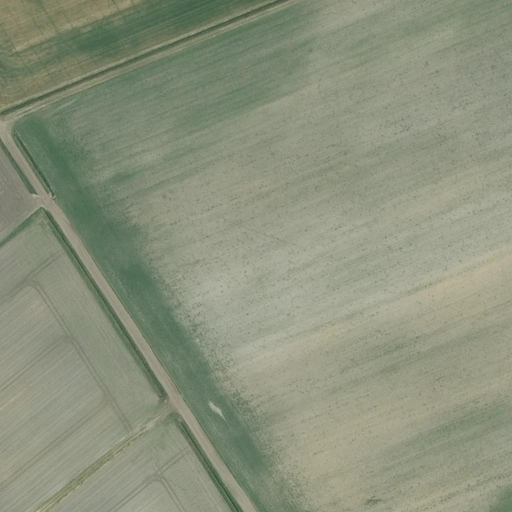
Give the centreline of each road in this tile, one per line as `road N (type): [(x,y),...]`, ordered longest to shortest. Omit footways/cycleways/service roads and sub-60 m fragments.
road 1 (track): [(0,128),(250,511)]
road 2 (track): [(0,122),(303,0)]
road 3 (track): [(40,511),(176,400)]
